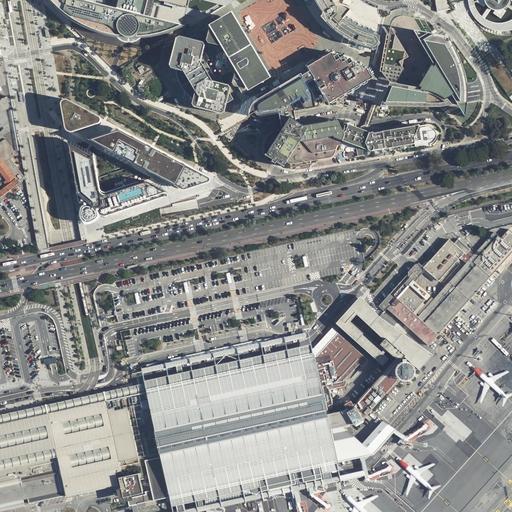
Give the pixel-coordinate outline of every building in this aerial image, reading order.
[(180,25),(183,23),(157,16),(161,0),(160,0),(48,0),(50,2),(55,7),(62,12),(72,20),(84,26),(94,30),(104,33),(113,34),(119,35),(119,34),(121,34),(123,36),(126,37),(130,37),(132,37),(134,36),(136,36),(137,36),(143,36),(150,34),(157,33),(162,32),(167,30),(174,28),(180,25)] [(188,0),(160,0),(161,0),(157,16),(183,23),(188,0)] [(375,50),(378,37),(370,29),(348,17),(346,14),(348,11),(345,7),(335,7),(331,0),(310,0),(312,4),(317,12),(321,17),(321,18),(324,22),(325,21),(331,27),(338,34),(344,38),(343,38),(347,40),(347,39),(356,44),(355,46),(352,45),(352,46),(364,50),(365,49),(362,48),(362,47),(375,50)] [(435,0),(437,11),(449,9),(448,2),(447,0),(435,0)] [(474,0),(467,0),(468,3),(468,6),(470,6),(471,10),(474,16),(478,20),(485,25),(492,28),(502,29),(511,28),(511,19),(508,21),(504,22),(496,21),(491,20),(485,17),(482,15),(480,13),(479,12),(477,9),(475,5),(474,0)] [(511,0),(477,0),(485,5),(486,4),(488,6),(482,15),(485,17),(491,8),(493,9),(493,11),(502,17),(507,9),(505,7),(508,5),(511,8),(511,3),(510,2),(510,0),(511,0)] [(473,109),(476,100),(466,99),(465,80),(462,66),(454,49),(447,35),(425,20),(407,16),(398,16),(390,22),(380,71),(389,83),(379,106),(444,106),(462,121),(465,119),(473,109)] [(239,29),(225,17),(222,22),(216,26),(212,25),(206,29),(208,34),(209,35),(208,40),(210,43),(214,44),(216,47),(231,50),(237,60),(234,76),(235,78),(234,82),(236,86),(241,87),(244,93),(251,89),(251,85),(258,82),(264,81),(260,63),(254,48),(244,34),(239,29)] [(205,50),(207,46),(205,42),(199,41),(196,35),(191,38),(182,35),(178,38),(171,64),(173,68),(177,69),(178,73),(179,77),(182,84),(185,90),(192,98),(195,99),(194,103),(196,106),(222,113),(226,111),(228,101),(234,98),(231,93),(232,88),(230,84),(225,83),(205,50)] [(254,115),(258,115),(279,112),(289,111),(294,110),(324,105),(330,102),(332,102),(336,100),(336,98),(337,97),(339,98),(344,95),(344,93),(347,94),(352,91),(352,89),(353,88),(355,89),(359,86),(360,85),(361,84),(363,84),(367,81),(367,80),(371,78),(371,74),(371,73),(369,69),(365,67),(363,68),(361,66),(357,65),(355,65),(350,57),(346,59),(343,55),(340,57),(337,53),(333,55),(331,52),(258,96),(259,98),(255,100),(251,105),(249,110),(249,114),(252,113),(254,115)] [(66,106),(70,127),(70,128),(74,130),(75,131),(77,130),(98,123),(99,122),(100,120),(99,120),(98,119),(71,104),(69,104),(67,105),(66,106)] [(282,129),(304,126),(296,121),(294,110),(289,111),(279,112),(282,129)] [(339,120),(304,126),(282,129),(283,132),(281,134),(280,136),(274,132),(269,134),(266,138),(264,143),(264,149),(265,151),(268,153),(266,155),(269,157),(270,156),(271,157),(272,157),(274,158),(273,160),(276,163),(278,160),(279,161),(279,162),(281,163),(280,164),(284,166),(287,162),(290,163),(294,164),(298,163),(332,157),(334,154),(338,145),(341,145),(339,150),(343,151),(345,150),(348,148),(350,147),(352,148),(353,149),(354,151),(357,151),(358,155),(365,154),(373,157),(435,146),(437,143),(439,141),(441,137),(441,133),(440,130),(438,127),(435,123),(431,122),(428,122),(369,131),(368,132),(360,130),(355,128),(356,124),(355,122),(349,120),(342,119),(339,120)] [(120,130),(119,129),(89,139),(94,142),(179,187),(181,187),(203,179),(205,178),(205,177),(193,169),(120,130)] [(0,189),(0,195),(1,197),(26,178),(11,157),(18,153),(6,137),(0,141),(0,169),(7,179),(5,181),(7,184),(0,189)] [(93,155),(73,145),(85,210),(84,211),(84,214),(85,216),(86,217),(88,218),(90,218),(93,217),(95,215),(163,197),(162,193),(166,192),(148,182),(112,191),(107,192),(105,193),(103,192),(101,191),(100,189),(99,187),(93,155)] [(423,267),(417,261),(378,306),(384,311),(387,308),(428,346),(511,251),(511,232),(508,229),(501,238),(494,232),(475,253),(458,239),(454,243),(448,238),(423,267)] [(360,296),(335,323),(382,365),(388,359),(383,354),(387,350),(385,348),(382,352),(348,322),(357,314),(383,340),(385,337),(405,355),(404,356),(419,370),(432,354),(379,316),(360,296)] [(316,356),(337,333),(332,328),(312,349),(313,353),(314,357),(316,356)] [(304,332),(142,367),(144,373),(310,337),(309,331),(304,332)] [(316,356),(314,357),(320,386),(327,385),(328,390),(344,386),(346,383),(345,379),(359,364),(361,366),(368,360),(337,333),(316,356)] [(383,340),(379,344),(385,348),(387,350),(396,358),(399,361),(404,356),(405,355),(385,337),(383,340)] [(233,370),(313,353),(312,349),(311,344),(143,380),(144,383),(144,385),(145,388),(193,378),(233,370)] [(160,457),(145,460),(151,489),(153,499),(129,505),(129,506),(131,506),(132,511),(201,511),(205,511),(210,511),(210,510),(293,491),(296,503),(301,502),(298,490),(307,488),(309,494),(314,493),(312,487),(363,475),(362,470),(339,475),(337,462),(361,457),(365,479),(368,478),(364,456),(373,454),(393,432),(403,439),(406,436),(382,420),(362,443),(342,425),(329,428),(327,414),(322,393),(321,394),(320,386),(314,357),(313,353),(233,370),(193,378),(145,388),(146,391),(84,405),(42,414),(0,423),(0,511),(67,496),(118,486),(115,472),(121,471),(119,461),(159,453),(160,457)] [(354,404),(353,405),(355,408),(356,407),(362,418),(365,415),(397,380),(393,376),(396,372),(396,369),(397,367),(399,364),(401,363),(399,361),(396,358),(356,402),(354,404)] [(413,367),(411,364),(409,363),(406,362),(403,362),(401,363),(399,364),(397,367),(396,369),(396,372),(397,375),(399,377),(401,379),(404,380),(406,380),(409,379),(411,377),(413,375),(414,372),(414,369),(413,367)] [(0,414),(0,423),(42,414),(146,391),(145,388),(144,385),(144,383),(0,414)] [(348,411),(346,412),(352,422),(354,425),(363,420),(362,418),(356,407),(355,408),(353,405),(351,401),(344,405),(346,409),(347,409),(348,411)] [(342,411),(327,414),(329,428),(342,425),(348,424),(352,422),(346,412),(348,411),(347,409),(346,409),(345,410),(342,411)] [(138,473),(119,477),(121,488),(123,496),(131,495),(143,493),(138,473)] [(123,496),(121,488),(117,489),(120,502),(128,500),(132,499),(131,497),(131,495),(123,496)] [(153,499),(151,489),(145,491),(145,493),(131,497),(132,499),(128,500),(129,505),(153,499)]
